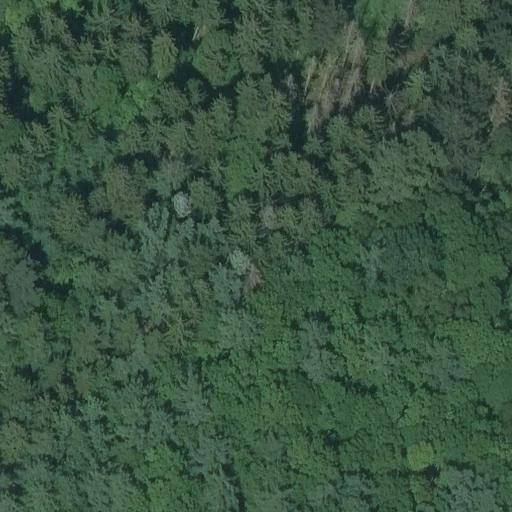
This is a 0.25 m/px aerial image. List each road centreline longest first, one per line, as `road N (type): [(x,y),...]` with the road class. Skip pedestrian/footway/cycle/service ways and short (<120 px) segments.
road 1 (track): [(507,0),(474,100),(420,165),(317,263),(98,422)]
road 2 (unknown): [(511,475),(487,437),(449,431),(379,459),(286,465),(181,501),(158,495),(89,428)]
road 3 (track): [(0,487),(98,422),(99,405),(88,358),(50,284),(0,228)]
road 4 (track): [(0,73),(106,0)]
